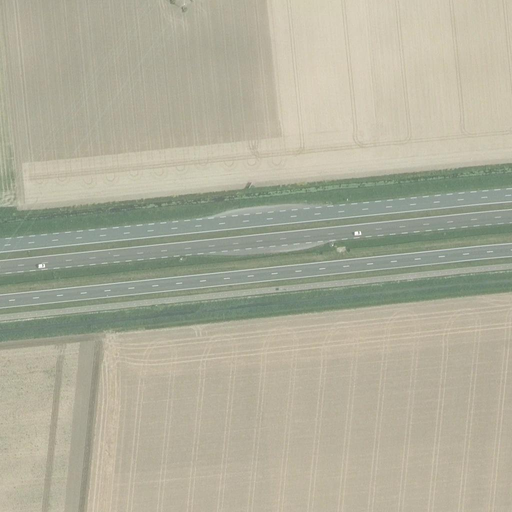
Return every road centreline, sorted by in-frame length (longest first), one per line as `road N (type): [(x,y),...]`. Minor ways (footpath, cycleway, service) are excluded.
road 1 (primary): [(0,267),(511,216)]
road 2 (primary): [(511,196),(0,245)]
